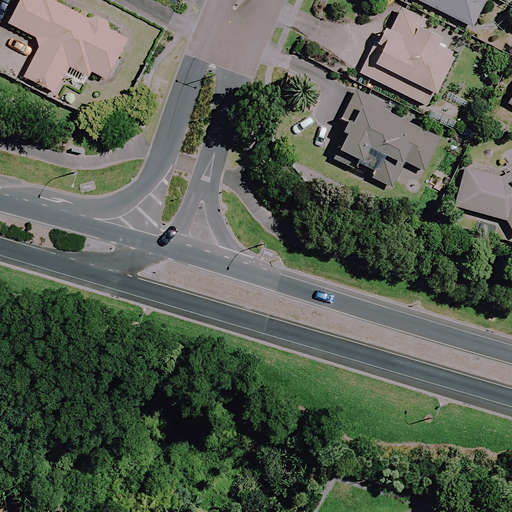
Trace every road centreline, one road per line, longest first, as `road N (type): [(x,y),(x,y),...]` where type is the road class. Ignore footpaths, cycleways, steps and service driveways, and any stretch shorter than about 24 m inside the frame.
road 1 (primary): [(511,399),(54,264)]
road 2 (tertiary): [(18,207),(98,207),(135,189),(168,154),(219,22)]
road 3 (primary): [(270,281),(511,355)]
road 4 (primary): [(18,207),(163,248)]
road 5 (tertiary): [(210,167),(218,233),(270,281)]
road 6 (tertiary): [(256,38),(210,167)]
